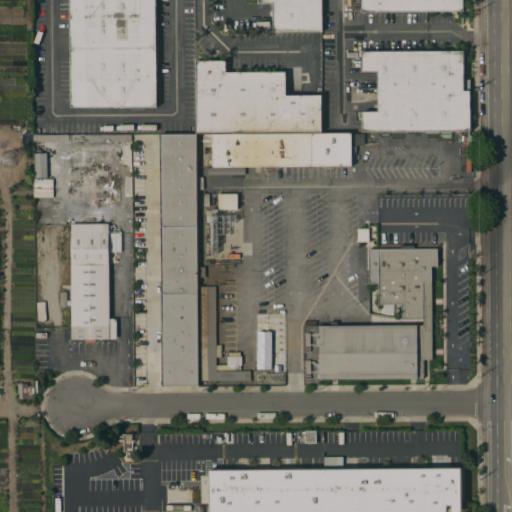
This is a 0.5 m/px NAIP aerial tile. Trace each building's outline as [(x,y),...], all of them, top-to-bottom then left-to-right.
[(70,0),(155,0),(156,107),(71,108),(70,0)] [(273,32),(273,3),(258,4),(258,0),(321,0),(322,32),(273,32)] [(361,12),(361,0),(463,0),(463,11),(361,12)] [(362,132),(362,112),(378,112),(377,71),(362,72),(361,52),(463,51),(464,79),(470,79),(470,131),(362,132)] [(197,133),(196,61),(225,61),(225,73),(285,72),(285,96),(321,95),(321,132),(197,133)] [(356,146),(356,151),(351,152),(351,166),(212,167),(212,146),(204,146),(204,135),(351,134),(351,146),(356,146)] [(198,386),(162,387),(159,136),(196,135),(196,156),(198,156),(198,167),(196,167),(198,386)] [(47,178),(35,178),(34,153),(46,153),(47,178)] [(97,171),(90,171),(90,166),(115,166),(115,170),(106,171),(107,198),(95,198),(95,193),(98,192),(97,171)] [(53,179),(53,188),(33,188),(34,179),(53,179)] [(53,189),(53,198),(33,197),(34,188),(53,189)] [(237,194),(238,210),(218,210),(218,194),(237,194)] [(53,198),(53,206),(34,207),(33,199),(53,198)] [(116,319),(116,339),(71,339),(71,224),(108,224),(108,225),(111,225),(111,232),(120,232),(121,252),(109,252),(109,319),(116,319)] [(367,242),(367,229),(356,229),(356,241),(367,242)] [(416,325),(423,325),(423,319),(401,319),(401,304),(394,305),(394,315),(382,313),(382,305),(378,305),(378,284),(369,284),(368,249),(401,249),(401,245),(413,245),(413,249),(437,249),(437,266),(431,266),(431,280),(432,360),(423,360),(424,378),(416,378),(319,379),(319,326),(330,326),(330,321),(337,321),(337,325),(416,325)] [(215,286),(204,286),(205,373),(212,373),(212,381),(249,380),(249,371),(240,371),(240,356),(226,356),(226,365),(215,366),(215,286)] [(271,369),(270,332),(256,332),(256,369),(271,369)] [(27,390),(30,389),(30,395),(27,396),(27,398),(18,399),(17,384),(27,383),(27,389),(27,390)] [(316,431),(316,443),(305,443),(304,431),(316,431)] [(133,459),(126,459),(126,452),(123,452),(123,441),(116,441),(116,435),(132,434),(133,459)] [(323,465),(343,465),(343,469),(461,468),(461,511),(451,511),(451,506),(447,506),(447,511),(209,511),(209,470),(323,469),(323,465)]
